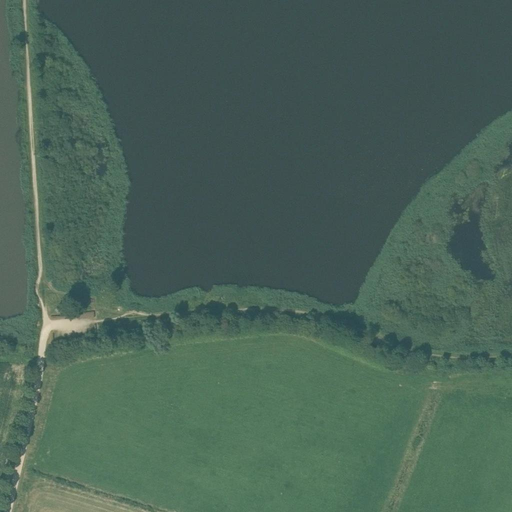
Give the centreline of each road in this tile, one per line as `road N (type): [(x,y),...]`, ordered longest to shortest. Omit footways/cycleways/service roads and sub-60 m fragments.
road 1 (track): [(46,327),(205,311),(309,314),(414,347),(511,356)]
road 2 (track): [(9,511),(46,327)]
